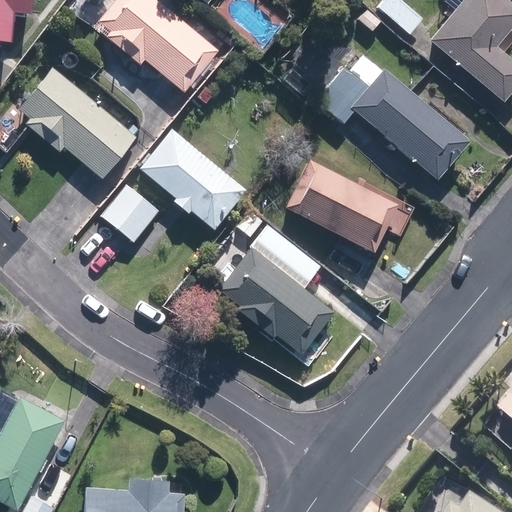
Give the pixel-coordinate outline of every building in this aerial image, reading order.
[(0,0),(0,43),(10,45),(13,15),(31,17),(32,0),(0,0)] [(218,51),(155,0),(113,0),(92,27),(140,67),(144,62),(183,94),(218,51)] [(422,20),(398,0),(383,0),(377,8),(408,35),(422,20)] [(463,0),(427,42),(501,104),(511,90),(511,63),(494,48),(511,27),(511,5),(505,0),(463,0)] [(380,23),(366,12),(358,21),(372,33),(380,23)] [(137,137),(51,68),(16,110),(29,120),(24,125),(59,154),(63,148),(102,180),(137,137)] [(469,142),(383,70),(367,88),(344,68),(315,102),(342,124),(352,112),(435,182),(469,142)] [(246,191),(170,130),(137,170),(174,200),(172,202),(187,215),(190,212),(213,231),(246,191)] [(307,161),(283,209),(373,254),(385,230),(400,238),(414,209),(358,180),(356,185),(307,161)] [(132,244),(159,211),(127,185),(100,217),(132,244)] [(249,238),(262,222),(249,213),(237,229),(249,238)] [(321,269),(266,226),(249,248),(304,290),(321,269)] [(304,290),(249,248),(215,290),(237,307),(234,311),(271,339),(274,336),(300,357),(334,314),(304,290)] [(65,421),(20,397),(0,433),(0,503),(16,511),(65,421)] [(127,490),(85,488),(82,511),(182,511),(183,494),(167,493),(168,482),(128,480),(127,490)] [(502,511),(477,495),(466,510),(458,505),(453,511),(502,511)] [(51,511),(54,509),(30,496),(21,511),(51,511)]
